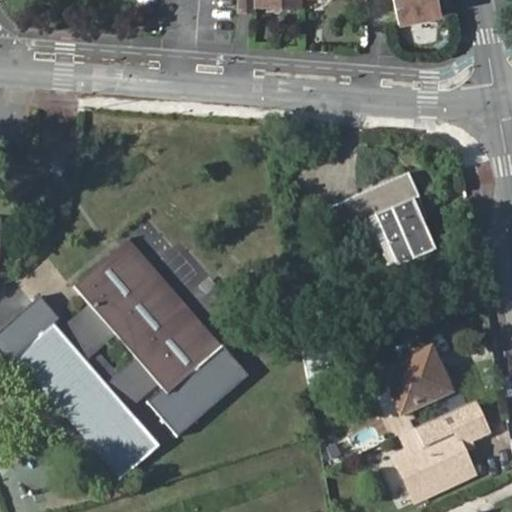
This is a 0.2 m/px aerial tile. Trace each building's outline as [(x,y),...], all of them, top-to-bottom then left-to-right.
[(237,0),(237,11),(253,12),(253,6),(299,8),(300,0),(237,0)] [(392,0),(398,22),(437,14),(437,17),(452,12),(450,4),(439,7),(437,0),(392,0)] [(408,173),(329,209),(344,241),(363,232),(365,235),(371,241),(379,238),(390,264),(421,249),(425,247),(428,238),(414,205),(421,202),(408,173)] [(160,385),(170,398),(225,350),(135,240),(77,288),(93,307),(98,313),(69,339),(63,333),(58,326),(19,360),(40,386),(79,352),(108,387),(69,421),(122,484),(161,449),(129,411),(160,385)] [(98,313),(93,307),(63,333),(69,339),(98,313)] [(325,343),(301,345),(308,383),(308,386),(337,372),(332,344),(333,338),(330,336),(325,343)] [(40,386),(69,421),(108,387),(79,352),(40,386)] [(381,373),(400,414),(448,393),(429,352),(381,373)] [(475,402),(418,427),(427,447),(396,461),(414,501),(473,474),(460,447),(489,433),(475,402)]
